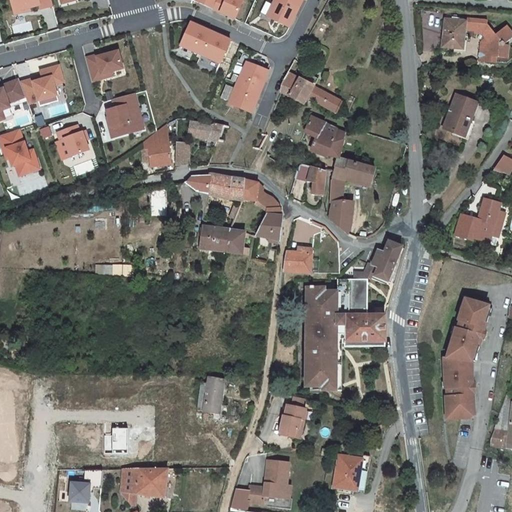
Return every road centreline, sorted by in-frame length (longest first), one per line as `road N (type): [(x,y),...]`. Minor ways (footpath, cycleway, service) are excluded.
road 1 (unclassified): [(0,215),(209,170),(263,180),(291,211),(353,246),(416,225)]
road 2 (residential): [(0,60),(179,11),(286,52),(316,0)]
road 3 (unclassified): [(416,225),(396,344),(421,511)]
road 4 (track): [(245,444),(262,391),(291,211)]
road 5 (unclassified): [(403,0),(416,225)]
